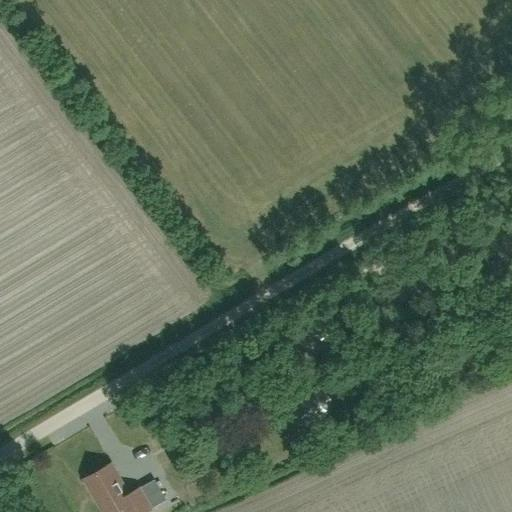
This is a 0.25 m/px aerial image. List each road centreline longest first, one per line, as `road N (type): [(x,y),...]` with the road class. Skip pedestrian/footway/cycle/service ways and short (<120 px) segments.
road 1 (track): [(134,376),(511,152)]
road 2 (unclassified): [(0,455),(134,376)]
